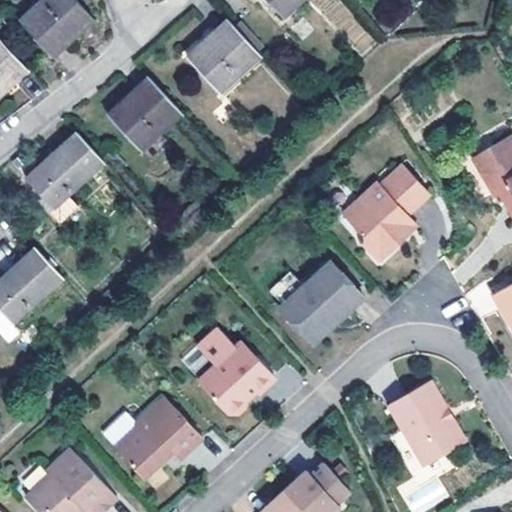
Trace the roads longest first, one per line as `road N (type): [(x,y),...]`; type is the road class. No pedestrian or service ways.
road 1 (residential): [(511,428),(480,371),(454,346),(398,342),(207,511)]
road 2 (unknown): [(288,0),(344,101),(487,0)]
road 3 (residential): [(138,39),(0,148)]
